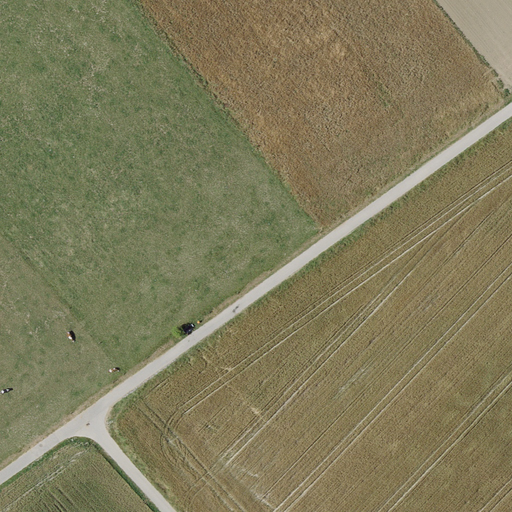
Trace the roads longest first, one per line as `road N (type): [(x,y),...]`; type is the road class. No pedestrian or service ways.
road 1 (track): [(0,480),(511,109)]
road 2 (track): [(171,511),(86,418)]
